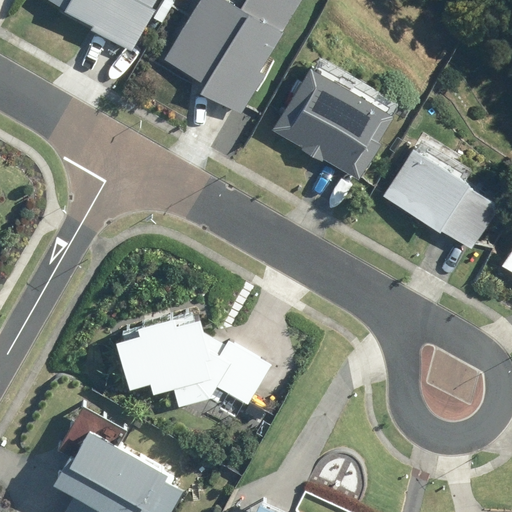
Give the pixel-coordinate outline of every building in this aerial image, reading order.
[(51,0),(132,45),(157,0),(51,0)] [(259,58),(254,56),(279,0),(196,0),(172,54),(197,66),(193,77),(240,98),(259,58)] [(20,29),(25,34),(30,29),(25,24),(20,29)] [(396,112),(311,63),(274,126),(360,175),(396,112)] [(503,195),(417,144),(386,195),(472,246),(503,195)] [(272,363),(208,329),(204,312),(118,335),(132,384),(152,378),(156,392),(174,387),(179,403),(212,393),(219,385),(251,402),(272,363)] [(81,478),(60,511),(166,511),(184,484),(162,470),(166,462),(87,415),(58,464),(81,478)] [(294,511),(262,497),(255,511),(294,511)]
